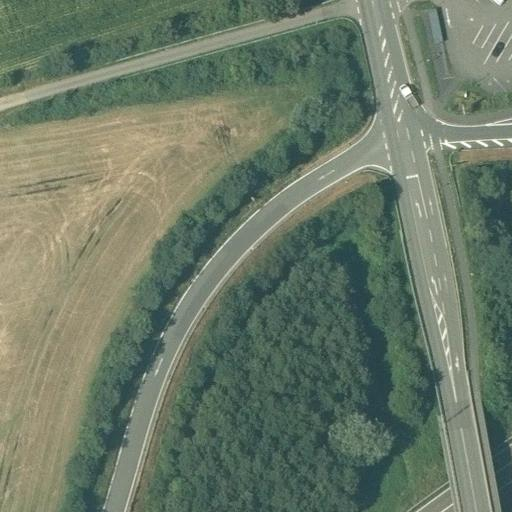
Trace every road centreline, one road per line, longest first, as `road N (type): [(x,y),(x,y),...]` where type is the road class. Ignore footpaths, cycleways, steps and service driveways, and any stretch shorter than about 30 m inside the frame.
road 1 (trunk): [(402,144),(302,194),(212,278),(173,342),(114,511)]
road 2 (track): [(0,103),(372,3)]
road 3 (secondary): [(474,511),(402,144)]
road 4 (secondary): [(402,144),(371,0)]
